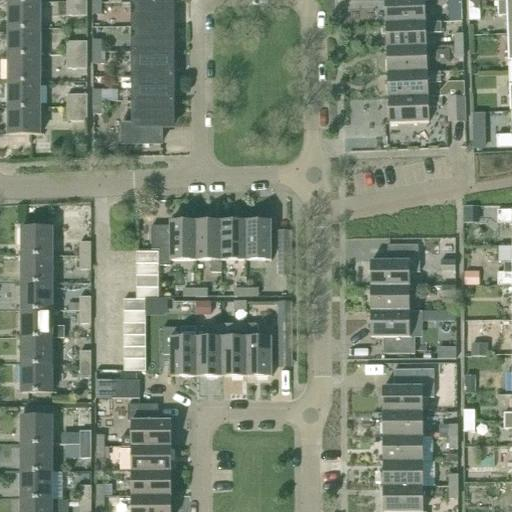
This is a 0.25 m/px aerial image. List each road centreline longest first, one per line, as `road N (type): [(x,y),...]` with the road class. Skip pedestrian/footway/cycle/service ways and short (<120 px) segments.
road 1 (residential): [(311,416),(321,384),(313,175)]
road 2 (residential): [(311,416),(203,414),(204,511)]
road 3 (residential): [(198,177),(0,188)]
road 4 (residential): [(198,177),(196,0)]
road 5 (residential): [(313,175),(307,0)]
